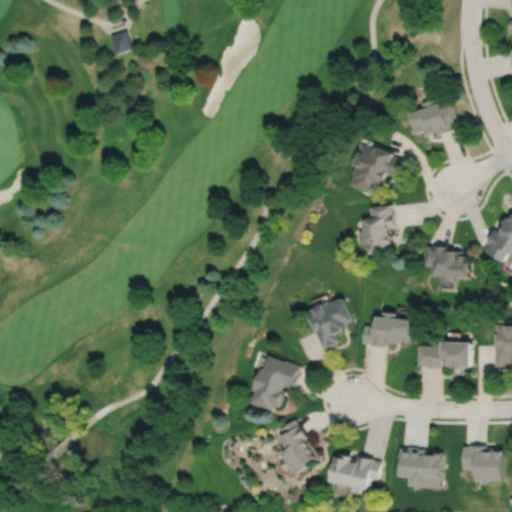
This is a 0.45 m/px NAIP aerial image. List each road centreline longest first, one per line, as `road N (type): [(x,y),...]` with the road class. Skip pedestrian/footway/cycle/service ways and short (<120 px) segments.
road 1 (residential): [(511,155),(476,79),(472,0)]
road 2 (residential): [(511,407),(440,409),(354,398)]
